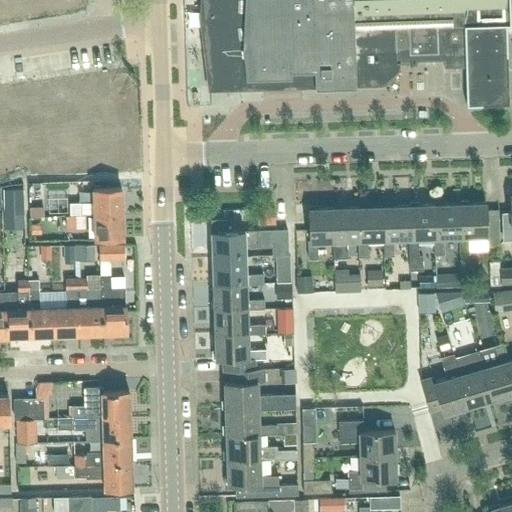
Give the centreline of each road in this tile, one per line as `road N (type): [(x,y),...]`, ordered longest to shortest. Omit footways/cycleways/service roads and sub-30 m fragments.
road 1 (residential): [(160,157),(511,141)]
road 2 (residential): [(165,368),(160,157)]
road 3 (residential): [(165,368),(0,375)]
road 4 (residential): [(0,44),(155,19)]
road 5 (residential): [(171,511),(165,368)]
road 6 (residential): [(160,157),(155,19)]
